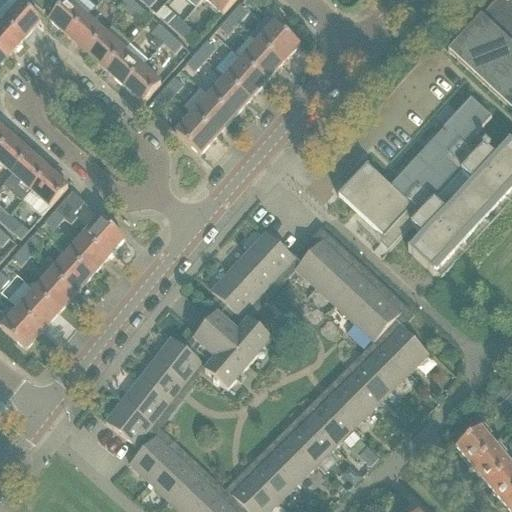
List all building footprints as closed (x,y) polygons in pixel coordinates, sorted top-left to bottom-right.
[(39,0),(33,6),(43,15),(55,0),(39,0)] [(115,0),(113,2),(126,13),(133,5),(127,0),(115,0)] [(155,0),(137,0),(148,10),(156,1),(155,0)] [(184,0),(195,10),(204,0),(184,0)] [(204,0),(223,17),(238,0),(204,0)] [(498,0),(448,54),(511,113),(511,7),(504,0),(498,0)] [(49,23),(68,40),(86,20),(67,3),(49,23)] [(21,5),(4,24),(23,42),(40,23),(21,5)] [(133,5),(126,13),(137,23),(144,15),(133,5)] [(240,7),(230,18),(239,26),(248,15),(240,7)] [(162,22),(175,33),(182,24),(170,13),(162,22)] [(239,26),(230,18),(219,31),(228,38),(239,26)] [(68,40),(87,57),(105,37),(86,20),(68,40)] [(4,24),(0,27),(0,55),(6,61),(23,42),(4,24)] [(182,24),(175,33),(186,43),(194,34),(182,24)] [(275,26),(259,44),(283,65),(299,48),(275,26)] [(155,40),(149,47),(156,53),(162,46),(163,46),(170,38),(158,27),(150,35),(155,40)] [(105,37),(87,57),(105,73),(123,53),(130,45),(112,29),(105,37)] [(170,38),(163,46),(174,56),(181,48),(170,38)] [(207,44),(198,55),(206,63),(216,52),(207,44)] [(259,44),(242,62),(267,84),(283,65),(259,44)] [(105,73),(124,90),(142,70),(123,53),(105,73)] [(206,63),(198,55),(186,68),(195,75),(206,63)] [(242,62),(226,81),(250,102),(267,84),(242,62)] [(142,70),(124,90),(143,107),(161,87),(142,70)] [(174,81),(164,92),(173,99),(183,88),(174,81)] [(226,81),(210,99),(234,120),(250,102),(226,81)] [(173,99),(164,92),(153,104),(162,112),(173,99)] [(210,99),(193,117),(217,139),(234,120),(210,99)] [(408,253),(433,277),(435,276),(434,275),(511,190),(511,145),(510,143),(495,159),(488,152),(490,150),(485,146),(482,149),(483,150),(478,155),(467,145),(491,120),(471,101),(444,131),(450,136),(432,155),(426,150),(408,169),(414,175),(396,194),(367,167),(338,199),(339,200),(340,198),(385,239),(383,241),(384,242),(388,238),(399,248),(415,231),(424,239),(411,253),(409,252),(408,253)] [(217,139),(193,117),(176,136),(200,158),(217,139)] [(0,153),(11,141),(0,130),(0,153)] [(0,153),(0,166),(12,177),(30,157),(11,141),(0,153)] [(12,177),(31,194),(48,174),(30,157),(12,177)] [(48,174),(31,194),(49,211),(67,191),(48,174)] [(66,202),(56,214),(64,221),(68,225),(75,231),(81,224),(74,218),(85,206),(80,203),(72,195),(66,202)] [(0,223),(2,225),(10,217),(0,208),(0,223)] [(47,223),(45,226),(47,228),(53,233),(64,221),(56,214),(47,223)] [(10,217),(2,225),(15,236),(23,228),(10,217)] [(100,220),(84,239),(107,260),(124,241),(100,220)] [(0,233),(0,249),(2,251),(9,242),(0,233)] [(32,239),(22,250),(30,257),(40,246),(32,239)] [(84,239),(67,257),(91,278),(107,260),(84,239)] [(266,239),(248,259),(276,284),(294,264),(266,239)] [(322,248),(296,275),(315,294),(341,266),(322,248)] [(30,257),(22,250),(11,262),(20,270),(30,257)] [(67,257),(51,276),(74,297),(91,278),(67,257)] [(248,259),(230,278),(258,303),(276,284),(248,259)] [(341,266),(315,294),(335,312),(360,284),(341,266)] [(51,276),(34,294),(58,315),(74,297),(51,276)] [(230,278),(213,298),(240,323),(258,303),(230,278)] [(360,284),(335,312),(354,330),(380,303),(360,284)] [(34,294),(18,312),(42,333),(58,315),(34,294)] [(380,303),(354,330),(373,348),(399,321),(380,303)] [(42,333),(18,312),(1,331),(24,352),(42,333)] [(218,320),(196,345),(217,364),(239,339),(218,320)] [(251,327),(229,351),(250,371),(272,346),(251,327)] [(402,331),(383,349),(409,375),(428,356),(402,331)] [(172,342),(155,362),(185,387),(199,369),(202,366),(182,350),(172,342)] [(383,349),(365,368),(391,394),(409,375),(383,349)] [(229,351),(207,376),(229,395),(250,371),(229,351)] [(155,362),(138,383),(168,407),(185,387),(155,362)] [(365,368),(347,387),(373,412),(391,394),(365,368)] [(138,383),(121,404),(151,428),(168,407),(138,383)] [(347,387),(329,406),(355,431),(373,412),(347,387)] [(511,411),(511,399),(511,398),(499,408),(506,416),(511,411)] [(121,404),(105,425),(105,426),(135,449),(151,428),(121,404)] [(329,406),(310,424),(336,450),(355,431),(329,406)] [(310,424),(292,443),(318,468),(336,450),(310,424)] [(401,429),(394,436),(399,442),(407,434),(401,429)] [(455,450),(471,469),(496,448),(481,429),(455,450)] [(130,467),(150,486),(176,458),(156,439),(130,467)] [(292,443),(274,462),(300,487),(318,468),(292,443)] [(471,469),(486,488),(511,467),(496,448),(471,469)] [(367,450),(359,459),(370,470),(378,461),(367,450)] [(150,486),(167,503),(194,476),(176,458),(150,486)] [(274,462),(256,480),(282,506),(300,487),(274,462)] [(486,488),(501,506),(511,497),(511,467),(486,488)] [(167,503),(176,511),(199,511),(215,496),(194,476),(167,503)] [(256,480),(237,499),(250,511),(275,511),(282,506),(256,480)] [(199,511),(232,511),(215,496),(199,511)] [(511,511),(511,497),(501,506),(505,511),(511,511)]
